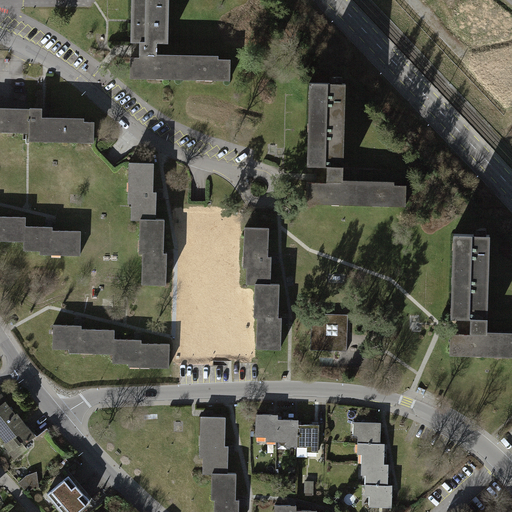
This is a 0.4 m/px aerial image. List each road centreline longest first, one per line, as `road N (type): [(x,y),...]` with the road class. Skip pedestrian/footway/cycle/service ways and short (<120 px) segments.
road 1 (residential): [(511,474),(425,410),(362,392),(96,395),(59,419)]
road 2 (residential): [(255,187),(158,146),(83,87),(0,38)]
road 3 (primary): [(511,188),(335,0)]
road 4 (residential): [(59,419),(151,511)]
